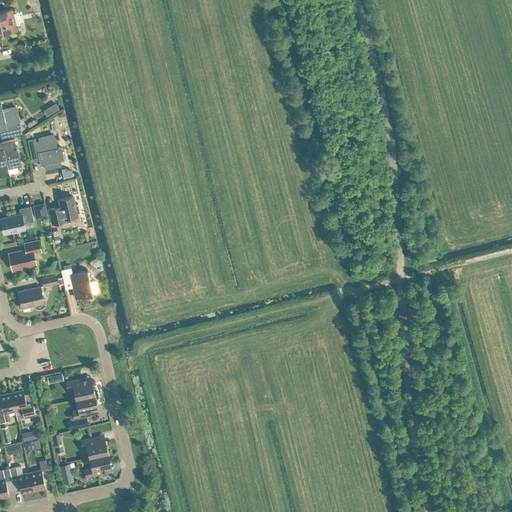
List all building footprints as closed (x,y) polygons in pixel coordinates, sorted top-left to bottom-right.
[(16,30),(12,8),(0,10),(0,27),(2,33),(16,30)] [(60,107),(56,101),(47,107),(51,113),(60,107)] [(0,129),(6,128),(8,136),(21,132),(20,124),(17,125),(16,121),(17,120),(19,120),(15,105),(2,109),(0,103),(0,102),(0,129)] [(56,147),(53,134),(38,137),(39,140),(35,141),(34,138),(27,139),(32,160),(38,159),(40,165),(44,164),(46,168),(60,165),(59,160),(64,159),(61,146),(56,147)] [(13,151),(12,146),(15,146),(14,138),(0,141),(0,173),(8,172),(7,167),(20,164),(16,150),(13,151)] [(63,167),(65,175),(74,173),(73,165),(63,167)] [(77,203),(74,204),(72,195),(58,198),(60,207),(56,208),(55,207),(48,208),(52,223),(65,220),(65,217),(77,215),(76,212),(79,212),(77,202),(77,203)] [(44,203),(33,205),(36,218),(47,216),(44,203)] [(24,228),(23,221),(33,219),(30,206),(20,208),(21,213),(0,218),(3,233),(24,228)] [(14,268),(35,263),(33,251),(40,250),(38,240),(24,243),(25,249),(10,252),(14,268)] [(72,273),(71,266),(61,268),(65,288),(72,286),(75,297),(76,297),(86,295),(86,293),(91,292),(92,295),(93,295),(92,292),(98,290),(96,281),(90,282),(87,269),(86,269),(87,269),(72,273)] [(43,285),(57,282),(55,274),(41,277),(43,285)] [(21,307),(44,302),(40,286),(17,291),(21,307)] [(63,379),(62,372),(53,374),(54,381),(63,379)] [(76,398),(94,394),(90,376),(66,381),(67,388),(73,387),(76,398)] [(24,395),(22,389),(10,392),(14,409),(16,418),(35,414),(30,393),(24,395)] [(8,411),(14,409),(10,392),(0,394),(0,401),(2,409),(0,409),(0,421),(10,419),(8,411)] [(94,394),(76,398),(78,409),(72,410),(74,417),(98,411),(94,394)] [(88,416),(69,421),(71,428),(90,422),(88,416)] [(23,431),(25,439),(41,435),(39,427),(23,431)] [(54,442),(61,441),(60,432),(52,434),(54,442)] [(89,456),(107,452),(103,434),(80,439),(82,446),(86,445),(89,456)] [(27,448),(42,444),(40,436),(25,439),(27,448)] [(22,440),(8,444),(10,452),(24,449),(22,440)] [(107,452),(89,456),(91,467),(84,469),(86,476),(111,470),(107,452)] [(29,472),(33,489),(45,487),(41,472),(48,471),(45,459),(39,460),(40,469),(29,472)] [(63,482),(74,480),(71,466),(70,462),(59,465),(63,482)] [(29,472),(23,473),(21,464),(8,467),(11,479),(17,478),(21,492),(33,489),(29,472)] [(5,481),(11,479),(8,467),(0,469),(0,496),(8,495),(5,481)]
